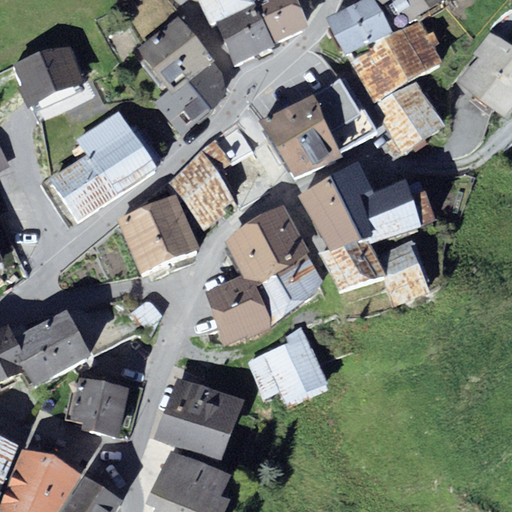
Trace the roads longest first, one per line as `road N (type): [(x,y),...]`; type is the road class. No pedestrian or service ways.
road 1 (residential): [(22,299),(58,254),(153,182),(237,102)]
road 2 (residential): [(135,482),(184,297)]
road 3 (residential): [(184,297),(158,286),(22,299)]
road 4 (residential): [(284,194),(329,173),(436,174)]
road 5 (residential): [(135,482),(0,417)]
road 6 (residential): [(184,297),(200,258),(223,231),(284,194)]
road 7 (residential): [(237,102),(332,0)]
